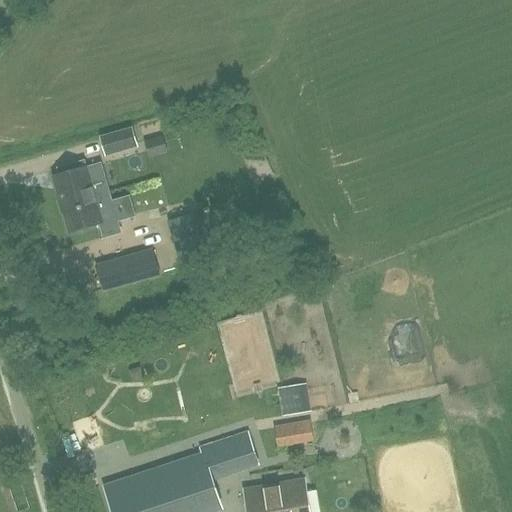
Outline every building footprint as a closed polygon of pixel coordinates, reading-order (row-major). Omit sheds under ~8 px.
[(132,129),(115,135),(120,155),(138,150),(132,129)] [(144,143),(149,160),(167,154),(163,138),(144,143)] [(84,162),(58,169),(60,176),(55,178),(70,232),(100,224),(104,238),(120,233),(100,165),(86,169),(84,162)] [(206,262),(193,215),(169,222),(183,268),(206,262)] [(104,291),(159,275),(152,252),(97,268),(104,291)] [(274,407),(251,412),(254,422),(276,417),(274,407)] [(278,447),(298,443),(295,425),(275,429),(278,447)] [(203,454),(121,481),(131,511),(179,511),(220,499),(211,474),(258,459),(249,432),(201,448),(203,454)] [(248,511),(310,511),(305,483),(245,493),(248,511)]
